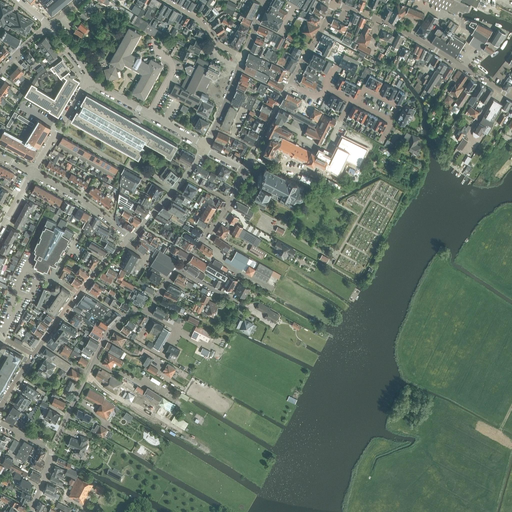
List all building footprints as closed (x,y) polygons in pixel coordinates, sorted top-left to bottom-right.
[(32,21),(19,14),(17,12),(15,15),(11,12),(13,8),(7,4),(7,6),(4,4),(5,3),(0,0),(0,24),(3,26),(5,22),(10,25),(9,27),(25,35),(32,21)] [(45,3),(43,4),(52,15),(58,10),(48,0),(47,1),(45,3)] [(48,0),(58,10),(63,6),(58,0),(48,0)] [(95,4),(90,0),(83,7),(86,11),(84,12),(83,12),(80,15),(85,20),(88,17),(87,16),(95,10),(96,10),(96,9),(96,8),(98,6),(100,9),(101,8),(102,10),(104,8),(96,3),(95,4)] [(157,0),(150,0),(149,3),(151,5),(145,16),(150,19),(152,14),(150,13),(157,0)] [(157,5),(158,5),(160,7),(162,3),(158,0),(157,0),(150,13),(152,14),(157,5)] [(191,0),(187,6),(192,9),(196,3),(193,1),(193,0),(191,0)] [(199,3),(196,8),(197,8),(197,9),(199,10),(199,9),(201,11),(205,3),(207,0),(206,0),(197,0),(196,2),(199,3)] [(209,0),(207,4),(207,5),(202,11),(203,12),(204,14),(205,13),(207,15),(212,9),(211,8),(212,8),(211,7),(212,6),(210,5),(213,0),(212,0),(209,0)] [(256,8),(259,3),(254,0),(250,0),(248,4),(256,8)] [(271,0),(270,2),(272,3),(267,11),(266,10),(262,18),(263,18),(261,22),(278,30),(283,19),(284,19),(288,12),(283,9),(280,7),(283,0),(292,0),(303,6),(305,8),(309,0),(271,0)] [(315,0),(312,0),(303,18),(305,19),(308,13),(309,12),(315,0)] [(312,14),(312,12),(323,18),(326,13),(328,7),(315,0),(309,12),(312,14)] [(357,8),(357,9),(362,11),(366,2),(360,0),(358,5),(355,3),(354,7),(357,8)] [(426,0),(456,14),(458,10),(464,13),(465,11),(467,12),(470,6),(460,2),(460,0),(461,0),(476,7),(479,0),(426,0)] [(161,11),(157,18),(160,20),(162,16),(168,6),(163,3),(160,10),(161,11)] [(407,9),(407,7),(398,3),(388,21),(395,24),(399,17),(403,19),(405,15),(404,15),(407,10),(407,9)] [(246,9),(254,13),(256,8),(248,4),(246,9)] [(131,11),(138,15),(142,9),(135,5),(131,11)] [(385,5),(382,11),(384,12),(382,16),(388,19),(392,11),(393,9),(389,7),(385,5)] [(168,15),(172,8),(168,6),(162,16),(160,20),(162,21),(164,18),(163,18),(164,17),(166,14),(168,15)] [(223,11),(233,15),(233,14),(239,17),(238,18),(242,20),(240,23),(244,25),(245,24),(249,26),(252,20),(235,11),(225,7),(223,11)] [(210,21),(217,15),(219,13),(214,8),(212,10),(213,11),(207,17),(208,19),(209,19),(210,21)] [(407,14),(421,21),(424,14),(410,8),(407,14)] [(171,17),(167,23),(170,25),(171,22),(177,11),(173,9),(169,16),(171,17)] [(251,18),(254,13),(246,9),(243,14),(251,18)] [(183,14),(177,11),(171,22),(172,22),(173,23),(175,19),(179,21),(183,14)] [(309,12),(308,13),(306,19),(317,24),(320,19),(311,14),(312,14),(309,12)] [(353,13),(352,16),(348,26),(351,28),(353,22),(357,23),(360,16),(353,13)] [(423,25),(430,29),(431,29),(438,18),(429,13),(423,25)] [(190,18),(185,15),(177,28),(180,29),(183,24),(186,25),(190,18)] [(138,16),(133,24),(144,31),(144,30),(148,24),(148,23),(149,23),(140,18),(138,17),(138,16)] [(367,19),(361,16),(354,33),(357,34),(360,28),(362,29),(363,26),(367,19)] [(153,17),(149,24),(154,28),(158,21),(153,17)] [(193,29),(194,28),(194,26),(195,25),(197,22),(192,19),(188,26),(187,25),(183,31),(186,33),(188,29),(189,30),(190,28),(193,29)] [(218,19),(211,23),(211,24),(211,25),(212,26),(213,26),(214,28),(221,23),(218,19)] [(348,26),(333,19),(331,24),(338,28),(337,30),(344,34),(348,26)] [(307,20),(301,32),(313,39),(320,27),(307,20)] [(455,58),(466,41),(457,35),(453,33),(458,25),(451,21),(444,32),(440,29),(438,29),(435,34),(436,35),(431,43),(455,58)] [(84,33),(88,28),(81,23),(77,27),(84,33)] [(244,25),(240,23),(239,26),(233,23),(231,25),(246,32),(248,27),(244,25)] [(480,51),(481,48),(492,31),(492,30),(478,23),(471,33),(472,33),(471,34),(474,36),(468,44),(473,47),(480,51)] [(148,24),(144,30),(154,36),(158,30),(154,28),(149,24),(148,24)] [(195,25),(194,26),(194,28),(197,30),(194,35),(197,37),(196,38),(201,41),(202,38),(204,34),(203,34),(204,32),(200,30),(201,29),(200,28),(195,25)] [(225,30),(222,25),(215,30),(219,35),(225,30)] [(356,49),(365,53),(368,55),(371,49),(366,47),(372,36),(368,34),(371,28),(366,25),(359,37),(356,42),(359,44),(358,44),(356,48),(356,49)] [(428,34),(429,32),(429,31),(430,30),(421,25),(416,32),(416,33),(420,35),(419,36),(424,39),(427,34),(428,34)] [(259,26),(257,32),(259,32),(268,36),(267,38),(270,39),(274,41),(276,42),(279,35),(273,33),(273,32),(259,26)] [(142,59),(141,56),(138,57),(137,58),(130,54),(140,35),(136,32),(136,31),(136,30),(134,30),(134,31),(129,28),(109,65),(110,68),(104,70),(108,81),(119,78),(117,72),(120,71),(122,68),(125,63),(132,68),(132,69),(134,71),(135,69),(143,74),(133,93),(137,95),(137,96),(137,98),(139,97),(139,96),(144,99),(160,70),(163,69),(162,66),(163,65),(162,65),(161,62),(158,63),(156,62),(155,58),(152,59),(151,59),(151,60),(144,62),(141,60),(142,59)] [(77,29),(74,34),(82,38),(84,34),(77,29)] [(492,31),(481,48),(483,49),(490,53),(494,50),(497,49),(496,47),(497,45),(498,45),(505,34),(498,29),(495,33),(492,31)] [(231,30),(230,31),(232,32),(243,38),(246,34),(238,30),(236,32),(231,30)] [(393,43),(395,37),(383,31),(380,37),(393,43)] [(2,39),(16,46),(20,39),(6,32),(2,39)] [(221,35),(219,36),(221,38),(224,37),(228,39),(232,41),(230,44),(231,44),(231,45),(232,46),(233,46),(236,47),(236,48),(238,49),(239,48),(240,47),(239,46),(241,43),(232,38),(227,35),(226,35),(224,32),(221,35)] [(232,32),(231,34),(233,35),(232,38),(241,43),(243,38),(232,32)] [(398,48),(404,36),(400,34),(398,32),(395,37),(393,43),(390,48),(394,50),(396,47),(398,48)] [(296,38),(289,34),(286,38),(293,42),(296,38)] [(276,42),(275,46),(280,49),(285,40),(285,39),(279,35),(276,42)] [(336,43),(336,41),(322,35),(319,41),(326,44),(322,53),(327,55),(331,47),(337,49),(340,44),(336,43)] [(342,39),(341,41),(350,45),(350,44),(352,45),(354,42),(354,41),(353,40),(344,35),(342,39)] [(255,41),(265,45),(266,43),(263,42),(264,39),(257,36),(255,41)] [(45,38),(37,43),(41,48),(48,42),(49,41),(47,38),(46,39),(45,38)] [(197,40),(194,45),(191,44),(188,49),(198,54),(201,49),(204,44),(197,40)] [(265,45),(255,41),(255,42),(251,51),(259,54),(258,54),(262,56),(267,46),(265,45)] [(44,52),(51,46),(48,42),(41,48),(44,52)] [(420,45),(416,53),(415,56),(413,58),(417,60),(423,48),(420,45)] [(47,55),(54,50),(51,46),(44,52),(47,55)] [(270,58),(275,47),(273,46),(272,49),(268,47),(264,55),(270,58)] [(182,52),(180,56),(180,57),(185,60),(190,51),(183,47),(181,51),(182,52)] [(278,48),(275,47),(270,58),(276,61),(280,53),(276,51),(278,48)] [(399,55),(398,57),(401,58),(402,56),(406,59),(410,51),(403,47),(402,49),(399,55)] [(8,52),(7,51),(3,48),(0,51),(0,53),(4,57),(8,52)] [(298,57),(300,53),(291,48),(290,50),(292,51),(291,53),(298,57)] [(423,48),(417,60),(416,62),(419,64),(420,62),(422,63),(428,51),(423,48)] [(54,50),(47,55),(49,58),(46,59),(50,63),(58,57),(56,55),(58,54),(54,50)] [(432,53),(428,51),(422,63),(421,65),(423,66),(424,64),(427,59),(429,61),(432,53)] [(246,62),(246,63),(246,64),(247,64),(258,69),(262,71),(264,66),(267,61),(262,59),(249,52),(246,59),(247,60),(247,61),(246,61),(246,62)] [(26,58),(24,60),(30,65),(35,59),(28,53),(25,56),(26,58)] [(320,70),(325,59),(314,53),(308,64),(320,70)] [(280,57),(277,63),(293,71),(299,61),(288,55),(286,59),(284,57),(283,59),(280,57)] [(434,69),(435,69),(441,59),(435,55),(431,63),(430,63),(428,67),(434,70),(434,69)] [(220,66),(211,61),(210,64),(208,63),(210,61),(200,56),(194,67),(191,66),(185,68),(187,73),(189,74),(182,87),(182,86),(182,87),(185,89),(175,84),(170,95),(177,99),(178,98),(197,107),(196,108),(197,108),(198,105),(199,105),(197,110),(208,115),(214,104),(206,100),(207,99),(209,95),(206,94),(208,89),(206,87),(208,83),(209,83),(208,83),(210,78),(211,78),(210,78),(212,75),(217,78),(220,70),(219,70),(220,66)] [(24,95),(27,97),(28,96),(33,99),(32,100),(39,104),(40,103),(44,106),(44,107),(47,109),(48,107),(50,108),(48,110),(57,115),(58,112),(60,113),(64,107),(62,106),(65,101),(66,102),(70,95),(69,94),(72,90),(73,90),(77,84),(76,83),(77,80),(72,77),(73,76),(74,76),(74,75),(75,75),(75,74),(74,74),(74,73),(69,73),(68,71),(70,70),(67,66),(66,67),(63,63),(64,62),(61,59),(50,68),(54,72),(56,70),(61,77),(63,75),(64,76),(67,78),(54,101),(34,88),(36,86),(31,83),(24,95)] [(353,64),(342,59),(339,65),(354,72),(357,66),(353,63),(353,64)] [(447,65),(440,61),(425,88),(430,91),(447,65)] [(264,66),(262,71),(269,74),(276,78),(275,79),(279,81),(281,81),(286,70),(272,63),(269,69),(264,66)] [(247,64),(244,71),(255,76),(266,81),(266,80),(269,74),(262,71),(258,69),(247,64)] [(447,65),(441,74),(436,84),(440,86),(441,83),(440,82),(442,79),(446,81),(453,69),(447,65)] [(307,66),(304,72),(309,74),(307,78),(316,82),(319,76),(318,75),(313,73),(315,70),(307,66)] [(13,71),(23,80),(25,78),(21,75),(23,72),(18,67),(13,71)] [(38,77),(39,75),(46,70),(45,69),(43,69),(37,73),(36,75),(31,82),(34,84),(38,77)] [(462,86),(468,76),(458,70),(454,77),(454,78),(453,79),(457,82),(450,92),(458,98),(465,88),(462,86)] [(21,82),(23,80),(13,71),(9,76),(15,81),(17,78),(21,82)] [(242,73),(241,77),(252,82),(254,83),(254,82),(252,80),(253,79),(242,73)] [(266,80),(268,81),(267,83),(281,91),(284,86),(278,83),(279,81),(275,79),(276,78),(269,74),(266,80)] [(376,78),(370,75),(365,85),(371,88),(376,78)] [(303,76),(300,83),(314,90),(315,87),(318,91),(321,89),(323,86),(321,85),(316,83),(303,76)] [(376,78),(371,88),(377,91),(382,82),(382,81),(383,79),(377,76),(376,78)] [(239,81),(249,86),(250,84),(251,84),(252,82),(241,77),(240,78),(239,81)] [(335,86),(341,89),(345,80),(340,77),(335,86)] [(504,85),(502,88),(502,89),(508,92),(509,90),(511,84),(511,79),(508,78),(507,79),(505,83),(504,84),(503,85),(504,85)] [(454,105),(456,107),(458,103),(462,106),(470,94),(468,92),(470,89),(472,90),(477,83),(471,79),(456,102),(454,105)] [(346,91),(351,82),(345,80),(341,89),(346,91)] [(1,86),(12,94),(13,92),(9,89),(11,86),(5,81),(1,86)] [(249,86),(239,81),(237,88),(244,92),(246,88),(254,93),(256,90),(254,89),(249,87),(249,86)] [(346,91),(351,94),(356,85),(351,82),(346,91)] [(258,88),(257,90),(260,92),(261,91),(265,93),(267,89),(268,86),(261,83),(258,88)] [(380,93),(386,96),(391,86),(385,83),(380,93)] [(478,99),(486,86),(480,83),(468,103),(472,106),(472,107),(471,106),(466,114),(474,120),(479,111),(475,109),(477,106),(480,101),(478,99)] [(361,88),(356,85),(351,94),(357,97),(361,88)] [(1,86),(0,88),(0,92),(4,96),(6,93),(10,96),(12,94),(1,86)] [(397,89),(391,86),(386,96),(392,99),(397,89)] [(494,91),(488,88),(481,100),(486,103),(494,91)] [(240,105),(251,110),(256,98),(248,94),(248,95),(237,89),(234,95),(236,96),(235,98),(233,97),(231,102),(240,107),(240,105)] [(272,97),(277,100),(280,93),(275,90),(274,90),(272,92),(274,93),(272,97)] [(394,100),(401,103),(406,94),(399,90),(394,100)] [(284,98),(280,104),(280,105),(281,105),(291,110),(294,112),(295,111),(298,106),(300,102),(301,100),(294,96),(294,97),(287,93),(285,98),(285,99),(284,98)] [(77,111),(72,121),(138,158),(144,149),(142,147),(146,140),(172,155),(178,145),(141,125),(141,124),(141,123),(141,122),(140,121),(140,120),(139,119),(138,119),(137,118),(136,118),(135,117),(134,117),(134,120),(133,122),(132,123),(131,123),(130,123),(129,122),(128,122),(130,119),(87,94),(81,104),(84,105),(79,113),(77,111)] [(332,108),(333,107),(337,98),(332,95),(326,105),(332,108)] [(273,106),(276,100),(269,96),(265,102),(273,106)] [(450,106),(454,100),(449,96),(444,102),(450,106)] [(337,98),(333,107),(342,111),(345,104),(342,102),(343,100),(337,98)] [(479,123),(490,129),(494,122),(493,121),(500,110),(499,109),(502,104),(493,99),(484,115),(479,123)] [(502,107),(508,111),(511,104),(511,101),(507,99),(502,107)] [(253,106),(269,114),(272,108),(263,104),(262,106),(255,102),(253,106)] [(221,126),(223,127),(222,128),(229,131),(239,108),(234,105),(233,106),(231,105),(230,107),(225,117),(224,120),(221,126)] [(405,125),(410,114),(413,115),(415,110),(406,105),(404,110),(403,109),(401,113),(400,113),(399,117),(397,121),(405,125)] [(358,108),(353,106),(348,116),(353,119),(354,117),(358,108)] [(284,121),(285,121),(286,119),(287,120),(288,119),(289,117),(289,116),(288,116),(289,114),(280,109),(280,108),(279,108),(275,116),(276,117),(284,121)] [(310,117),(317,121),(322,112),(315,108),(310,117)] [(354,117),(359,120),(363,111),(358,108),(354,117)] [(258,114),(257,116),(266,121),(269,114),(261,111),(260,110),(258,114)] [(291,110),(289,114),(301,120),(309,124),(314,127),(317,122),(295,111),(294,112),(291,110)] [(359,120),(363,122),(368,113),(363,111),(359,120)] [(195,126),(204,131),(209,122),(207,120),(208,118),(197,113),(193,120),(195,121),(193,125),(195,126)] [(373,116),(368,113),(363,122),(368,125),(373,116)] [(309,124),(307,128),(303,135),(304,135),(305,133),(315,138),(314,140),(321,144),(331,125),(333,126),(336,119),(335,118),(333,117),(332,118),(324,114),(317,128),(309,124)] [(368,125),(373,127),(378,118),(373,116),(368,125)] [(459,116),(450,129),(454,132),(462,118),(459,116)] [(373,127),(378,129),(382,121),(378,118),(373,127)] [(252,124),(251,125),(252,126),(252,127),(259,131),(263,123),(256,119),(254,124),(253,124),(252,124)] [(38,147),(44,136),(50,127),(39,120),(39,121),(37,120),(39,121),(26,142),(27,143),(26,144),(3,132),(4,130),(3,131),(0,136),(0,144),(30,161),(36,149),(35,149),(37,146),(38,147)] [(292,132),(282,127),(278,125),(279,123),(282,124),(283,124),(282,124),(274,120),(273,120),(267,133),(272,136),(274,133),(280,136),(281,134),(289,138),(292,132)] [(387,123),(382,121),(378,129),(383,132),(387,123)] [(473,130),(474,131),(473,133),(474,136),(476,137),(478,136),(480,134),(481,135),(483,131),(487,134),(490,129),(479,123),(478,122),(473,130)] [(459,130),(455,136),(460,140),(461,138),(463,139),(463,138),(468,131),(471,126),(468,125),(466,127),(464,126),(463,128),(464,129),(462,132),(461,131),(459,130)] [(240,131),(247,134),(257,139),(259,134),(249,130),(248,132),(246,131),(247,130),(242,128),(240,131)] [(218,131),(214,140),(224,145),(226,142),(227,143),(229,137),(218,131)] [(407,132),(403,140),(407,143),(405,146),(407,147),(417,153),(418,152),(419,152),(420,150),(419,149),(420,148),(415,145),(418,139),(419,138),(412,134),(411,135),(407,132)] [(241,135),(244,137),(243,139),(254,145),(257,140),(245,134),(242,133),(241,135)] [(264,153),(271,156),(275,158),(277,159),(278,159),(279,156),(277,154),(278,151),(277,150),(278,148),(291,154),(294,156),(295,156),(314,165),(316,162),(324,167),(325,166),(339,173),(346,158),(360,165),(367,149),(343,137),(342,137),(334,154),(329,152),(324,149),(323,152),(320,150),(319,151),(318,152),(315,151),(314,153),(299,146),(299,145),(296,144),(296,143),(296,144),(295,144),(283,138),(283,137),(280,136),(274,133),(272,136),(264,153)] [(58,146),(63,149),(69,140),(63,137),(58,146)] [(235,139),(231,146),(235,148),(236,147),(240,149),(239,151),(239,152),(243,154),(247,146),(235,139)] [(69,152),(74,143),(69,140),(63,149),(69,152)] [(220,151),(222,148),(225,149),(224,151),(228,153),(230,149),(226,147),(214,141),(212,146),(220,151)] [(74,143),(69,152),(74,155),(80,146),(74,143)] [(80,146),(74,155),(80,159),(85,149),(80,146)] [(80,159),(85,162),(91,152),(85,149),(80,159)] [(177,158),(176,161),(180,164),(182,161),(190,166),(195,156),(182,149),(181,152),(180,154),(182,155),(179,159),(177,158)] [(91,165),(96,155),(91,152),(85,162),(91,165)] [(160,155),(159,156),(170,162),(172,160),(158,152),(157,154),(160,155)] [(49,161),(46,167),(52,170),(55,164),(57,160),(59,156),(58,155),(57,154),(56,156),(53,161),(50,159),(49,161)] [(96,155),(91,165),(96,168),(102,159),(96,155)] [(102,171),(107,162),(102,159),(96,168),(102,171)] [(107,162),(102,171),(107,174),(113,165),(107,162)] [(61,168),(55,164),(52,170),(58,173),(61,168)] [(113,165),(107,174),(113,177),(118,168),(113,165)] [(164,185),(167,180),(172,184),(180,175),(168,165),(161,174),(162,175),(160,177),(155,173),(153,176),(164,185)] [(202,176),(205,177),(206,178),(207,179),(209,175),(211,173),(197,165),(194,171),(202,176)] [(223,166),(218,175),(211,172),(211,173),(209,175),(214,178),(215,178),(222,181),(223,179),(226,180),(231,171),(223,166)] [(0,175),(5,178),(9,170),(3,167),(0,172),(0,175)] [(126,189),(133,193),(140,180),(138,175),(125,167),(121,173),(122,174),(120,180),(120,186),(122,187),(126,189)] [(257,205),(264,209),(271,195),(273,195),(272,197),(279,200),(279,201),(293,208),(298,198),(300,198),(300,199),(301,199),(301,198),(303,197),(303,198),(304,197),(303,197),(304,195),(305,195),(305,194),(304,194),(304,192),(305,191),(304,191),(303,192),(302,190),(304,186),(305,186),(305,185),(303,186),(302,185),(303,184),(302,184),(302,185),(298,183),(298,182),(297,183),(295,182),(296,181),(293,179),(292,180),(290,179),(291,178),(290,178),(290,179),(286,177),(287,176),(286,176),(286,177),(282,175),(282,174),(281,174),(281,175),(277,173),(278,172),(273,170),(272,170),(269,169),(269,168),(268,168),(267,168),(267,167),(266,167),(265,167),(266,168),(263,173),(262,173),(262,172),(261,172),(260,172),(260,173),(259,176),(258,176),(259,177),(259,178),(260,177),(261,178),(258,183),(257,182),(257,183),(258,183),(258,184),(260,184),(260,185),(260,186),(261,185),(264,187),(263,189),(261,188),(258,193),(257,193),(254,197),(259,200),(257,205)] [(9,170),(5,178),(1,184),(4,185),(7,179),(10,180),(11,179),(14,181),(17,176),(15,175),(14,174),(14,173),(9,170)] [(69,179),(74,182),(77,176),(72,173),(69,179)] [(303,174),(301,179),(309,183),(311,178),(303,174)] [(207,179),(204,185),(205,185),(213,189),(215,184),(212,183),(211,182),(213,178),(214,179),(214,178),(209,175),(207,179)] [(77,176),(74,182),(81,185),(84,180),(77,176)] [(84,180),(81,185),(86,188),(89,182),(91,178),(89,176),(86,181),(84,180)] [(202,176),(198,182),(202,185),(204,185),(207,179),(206,178),(205,177),(202,176)] [(341,185),(328,179),(327,183),(339,188),(341,185)] [(188,183),(183,193),(192,198),(194,194),(195,195),(196,192),(195,191),(197,188),(188,183)] [(221,190),(226,194),(230,187),(224,184),(221,190)] [(32,192),(37,195),(41,188),(36,185),(32,192)] [(92,187),(87,193),(93,197),(98,190),(96,188),(95,188),(94,189),(92,187)] [(152,189),(149,194),(158,199),(163,191),(156,187),(154,191),(152,189)] [(46,190),(41,188),(37,195),(42,198),(46,190)] [(42,198),(48,201),(52,193),(46,190),(42,198)] [(101,192),(98,190),(93,197),(98,201),(103,195),(100,193),(101,192)] [(145,215),(149,209),(135,201),(129,198),(130,197),(124,193),(120,191),(118,203),(124,206),(133,211),(134,212),(136,210),(145,215)] [(183,196),(177,192),(174,196),(178,198),(178,197),(182,200),(187,202),(189,199),(183,196)] [(48,201),(53,204),(57,196),(52,193),(48,201)] [(98,201),(103,205),(109,197),(110,195),(108,193),(106,195),(105,197),(103,195),(98,201)] [(140,198),(143,200),(143,199),(145,201),(146,199),(152,203),(155,199),(146,194),(144,197),(141,196),(140,198)] [(63,199),(57,196),(53,204),(59,207),(63,199)] [(180,204),(181,202),(185,205),(187,202),(182,200),(178,197),(178,198),(174,196),(172,199),(180,204)] [(210,199),(209,198),(205,196),(204,197),(203,199),(205,200),(210,203),(212,204),(215,206),(216,205),(217,206),(221,208),(225,202),(219,198),(217,204),(215,203),(212,200),(210,199)] [(112,199),(109,197),(103,205),(109,209),(113,202),(111,201),(112,199)] [(139,201),(138,203),(149,209),(152,203),(146,199),(145,201),(143,199),(143,200),(141,202),(139,201)] [(26,202),(23,208),(29,211),(31,212),(36,204),(30,201),(29,204),(26,202)] [(65,211),(66,211),(70,203),(65,201),(61,208),(65,210),(65,211)] [(233,208),(234,208),(245,214),(243,217),(249,220),(254,212),(248,209),(249,207),(237,201),(233,208)] [(168,209),(173,212),(186,220),(191,212),(193,214),(194,212),(186,208),(185,210),(172,202),(168,209)] [(70,203),(66,211),(68,212),(67,213),(69,214),(70,213),(71,214),(71,213),(75,206),(70,203)] [(205,207),(213,212),(216,208),(209,203),(208,203),(205,207)] [(130,222),(135,225),(137,226),(142,219),(131,213),(133,211),(124,206),(121,211),(123,212),(121,215),(123,216),(125,217),(128,219),(129,218),(131,220),(130,222)] [(71,217),(69,220),(71,222),(75,215),(80,218),(84,211),(79,208),(78,208),(76,207),(71,217)] [(158,212),(168,218),(171,212),(173,213),(173,212),(168,209),(167,209),(163,207),(158,212)] [(203,212),(211,216),(213,212),(205,207),(204,207),(203,209),(204,210),(203,212)] [(23,208),(20,213),(26,217),(29,211),(23,208)] [(80,218),(86,221),(82,228),(85,229),(91,218),(88,217),(90,214),(84,211),(80,218)] [(173,212),(173,213),(169,219),(182,227),(186,220),(173,212)] [(211,216),(203,212),(200,216),(208,221),(211,216)] [(20,213),(17,219),(23,222),(25,223),(28,218),(26,217),(20,213)] [(165,224),(163,227),(167,229),(168,229),(170,226),(172,222),(168,219),(158,213),(155,218),(165,224)] [(228,221),(234,225),(238,218),(232,214),(228,221)] [(130,230),(134,226),(126,221),(116,215),(115,221),(119,224),(122,226),(129,230),(130,230)] [(196,223),(205,228),(208,222),(198,216),(196,219),(198,220),(196,223)] [(95,232),(96,233),(100,225),(98,224),(100,220),(95,217),(93,219),(91,218),(85,229),(84,230),(89,232),(91,228),(95,231),(95,232)] [(20,227),(23,222),(17,219),(14,224),(20,227)] [(37,268),(43,271),(46,273),(49,274),(49,275),(50,268),(52,268),(53,265),(56,266),(57,264),(55,262),(56,260),(58,260),(62,254),(61,253),(64,248),(65,249),(69,242),(68,241),(71,237),(72,237),(74,233),(66,228),(65,230),(63,229),(67,222),(61,219),(57,226),(56,226),(56,224),(47,219),(46,223),(47,224),(45,229),(44,229),(40,236),(42,237),(39,242),(38,241),(34,249),(36,249),(35,252),(36,253),(34,257),(37,259),(34,266),(38,267),(37,268)] [(203,231),(194,226),(189,223),(189,222),(187,220),(186,220),(182,227),(188,230),(191,232),(199,237),(203,231)] [(237,223),(232,232),(256,246),(260,240),(242,229),(242,228),(243,228),(244,227),(237,223)] [(229,230),(221,224),(215,234),(223,239),(229,230)] [(109,230),(100,225),(96,233),(102,237),(105,238),(109,230)] [(279,233),(282,234),(285,230),(278,226),(275,231),(279,233)] [(12,228),(9,234),(15,237),(17,238),(19,235),(17,234),(18,231),(12,228)] [(147,231),(143,228),(138,234),(141,236),(143,238),(146,235),(145,234),(147,231)] [(169,239),(171,235),(173,232),(171,231),(168,229),(167,229),(165,232),(164,231),(162,235),(169,239)] [(173,241),(177,243),(180,238),(181,236),(173,232),(171,235),(175,238),(173,241)] [(183,237),(189,240),(195,244),(198,239),(186,232),(183,237)] [(9,234),(6,239),(12,242),(15,237),(9,234)] [(155,239),(157,237),(152,234),(148,240),(152,243),(151,244),(156,247),(159,243),(154,240),(155,239)] [(147,242),(143,238),(141,236),(139,240),(141,241),(138,244),(135,247),(142,254),(148,247),(154,252),(156,248),(147,242)] [(216,237),(213,242),(223,248),(222,250),(226,253),(230,246),(216,237)] [(5,242),(3,245),(11,249),(13,246),(14,244),(12,242),(6,239),(5,238),(4,242),(5,242)] [(181,246),(190,251),(194,244),(186,239),(184,242),(180,239),(178,244),(181,246)] [(112,252),(115,247),(115,246),(116,245),(109,241),(107,240),(106,242),(106,243),(107,243),(104,247),(111,251),(112,252)] [(286,253),(289,254),(289,253),(290,254),(292,250),(291,250),(291,249),(294,250),(278,241),(275,247),(279,249),(278,252),(277,253),(276,254),(283,258),(285,256),(286,253)] [(88,247),(89,248),(104,256),(107,251),(91,242),(88,247)] [(171,244),(168,248),(170,249),(169,250),(184,259),(189,254),(172,244),(171,244)] [(212,250),(203,244),(198,249),(209,256),(210,255),(211,255),(212,254),(211,253),(212,250)] [(0,250),(6,253),(8,254),(11,249),(3,245),(0,250)] [(249,251),(261,258),(265,252),(253,245),(249,251)] [(167,275),(178,262),(160,250),(157,249),(156,248),(154,252),(152,255),(155,257),(151,265),(167,275)] [(87,260),(91,252),(87,249),(83,258),(87,260)] [(135,269),(134,268),(140,256),(128,250),(129,251),(122,265),(121,265),(124,267),(123,268),(132,273),(135,269)] [(224,261),(241,270),(248,258),(236,251),(231,260),(226,258),(224,261)] [(322,254),(319,259),(326,263),(329,259),(322,254)] [(208,264),(193,255),(192,255),(189,262),(206,272),(208,273),(224,282),(228,275),(229,274),(226,272),(220,268),(215,265),(213,264),(209,262),(208,264)] [(93,269),(99,260),(92,256),(86,266),(93,269)] [(183,268),(196,276),(199,271),(187,263),(183,268)] [(266,283),(273,270),(259,263),(252,275),(266,283)] [(69,273),(72,268),(65,265),(63,270),(69,273)] [(246,272),(251,275),(255,268),(249,265),(246,272)] [(84,280),(89,273),(80,266),(75,273),(84,280)] [(115,276),(117,271),(108,266),(106,271),(115,276)] [(161,277),(158,275),(159,272),(154,269),(152,268),(149,273),(151,275),(149,278),(157,283),(161,277)] [(126,272),(122,270),(121,269),(117,277),(118,277),(122,279),(126,272)] [(279,279),(281,274),(274,270),(271,275),(279,279)] [(200,279),(201,280),(205,275),(199,271),(196,276),(200,279)] [(110,284),(113,278),(102,272),(99,279),(110,284)] [(83,282),(75,277),(69,273),(67,275),(69,276),(67,280),(78,288),(83,282)] [(178,273),(176,277),(186,282),(187,280),(185,279),(186,277),(178,273)] [(237,281),(228,275),(224,282),(225,283),(223,287),(231,291),(237,281)] [(176,277),(173,282),(184,287),(185,286),(191,289),(194,284),(187,280),(186,282),(176,277)] [(221,281),(216,278),(212,285),(217,288),(221,281)] [(142,306),(148,297),(133,288),(134,285),(123,279),(120,284),(131,291),(127,298),(130,299),(142,306)] [(151,295),(154,289),(150,287),(151,285),(144,281),(144,282),(139,279),(137,282),(143,285),(143,284),(147,286),(144,291),(151,295)] [(92,286),(100,292),(102,289),(104,291),(105,289),(103,287),(95,282),(92,286)] [(244,298),(249,289),(248,288),(248,287),(247,287),(240,283),(235,293),(244,298)] [(170,284),(167,289),(183,298),(185,294),(181,289),(170,284)] [(44,287),(36,306),(47,310),(48,310),(55,314),(59,309),(60,310),(70,295),(70,292),(62,287),(62,288),(60,288),(60,285),(56,285),(56,288),(52,289),(51,290),(44,287)] [(97,296),(99,294),(100,292),(92,286),(88,290),(97,296)] [(163,296),(164,297),(167,298),(168,298),(176,302),(178,297),(166,291),(163,296)] [(210,297),(203,293),(199,302),(205,305),(206,305),(203,311),(214,316),(219,305),(209,300),(210,297)] [(85,294),(80,300),(77,304),(86,310),(100,319),(107,307),(101,304),(85,294)] [(112,305),(116,299),(113,297),(114,295),(112,295),(111,296),(110,298),(109,300),(107,302),(112,305)] [(127,310),(130,305),(122,300),(118,298),(114,296),(113,297),(116,299),(115,299),(117,300),(117,301),(122,303),(120,306),(127,310)] [(181,307),(167,300),(163,298),(162,300),(161,303),(179,312),(182,313),(183,313),(185,309),(184,308),(181,307)] [(198,306),(196,312),(200,314),(205,305),(199,302),(197,305),(198,306)] [(275,322),(279,315),(271,310),(269,309),(270,308),(259,302),(256,308),(266,314),(264,318),(268,320),(269,318),(272,320),(275,322)] [(76,304),(72,309),(79,313),(81,311),(88,315),(89,313),(83,308),(76,304)] [(155,309),(168,317),(168,316),(167,315),(168,314),(165,313),(166,310),(157,305),(155,309)] [(167,319),(168,317),(155,309),(152,314),(161,319),(163,317),(167,319)] [(105,322),(108,324),(111,326),(121,316),(115,312),(113,314),(110,310),(107,314),(110,317),(105,322)] [(52,321),(55,316),(49,312),(47,314),(44,312),(42,313),(52,321)] [(42,313),(41,315),(39,318),(49,325),(52,321),(42,313)] [(80,322),(81,320),(84,322),(84,321),(94,327),(95,325),(95,324),(89,320),(87,319),(77,313),(76,314),(75,314),(70,322),(71,322),(70,323),(75,326),(76,325),(79,327),(82,324),(80,322)] [(148,318),(146,317),(147,317),(142,314),(140,318),(138,317),(135,323),(143,327),(148,318)] [(197,326),(197,325),(199,321),(189,316),(187,321),(196,325),(192,334),(191,337),(198,341),(200,337),(206,341),(207,340),(209,341),(212,334),(210,333),(210,332),(197,326)] [(234,325),(241,328),(240,329),(249,333),(253,324),(244,320),(244,321),(238,318),(234,325)] [(157,336),(163,326),(152,319),(146,330),(157,336)] [(35,324),(36,325),(40,328),(41,327),(45,330),(49,326),(41,320),(39,324),(37,322),(35,324)] [(136,330),(139,332),(142,327),(138,325),(136,324),(133,322),(132,323),(129,320),(127,322),(126,322),(125,323),(125,324),(125,325),(131,330),(133,328),(136,330)] [(64,321),(58,329),(69,337),(71,334),(74,335),(77,330),(64,321)] [(105,330),(108,325),(101,321),(100,323),(98,322),(96,324),(105,330)] [(19,323),(19,324),(17,327),(36,342),(39,338),(19,323)] [(89,335),(99,341),(103,334),(101,333),(103,329),(95,325),(94,327),(89,335)] [(129,337),(130,334),(128,332),(130,330),(123,326),(119,331),(126,335),(129,337)] [(17,327),(15,332),(23,338),(22,339),(27,342),(27,341),(34,346),(36,342),(17,327)] [(34,332),(40,337),(44,332),(37,327),(34,332)] [(170,332),(164,328),(153,347),(158,350),(162,342),(164,343),(170,332)] [(69,337),(58,329),(53,336),(54,337),(63,342),(65,339),(66,340),(68,337),(69,337)] [(114,331),(110,340),(122,347),(126,339),(114,331)] [(54,349),(67,357),(72,349),(63,342),(54,337),(53,337),(52,336),(46,343),(54,349)] [(88,342),(97,347),(99,342),(98,342),(90,337),(87,336),(86,338),(89,340),(88,342)] [(94,351),(97,347),(88,342),(87,344),(81,340),(80,342),(84,345),(93,350),(94,351)] [(108,351),(118,357),(120,357),(124,351),(112,344),(108,351)] [(180,350),(170,344),(166,350),(167,351),(165,355),(170,358),(173,354),(177,356),(180,350)] [(1,346),(0,345),(0,394),(21,358),(20,355),(13,351),(14,349),(12,348),(10,347),(8,346),(7,346),(6,345),(5,345),(4,345),(3,345),(2,345),(2,346),(1,346)] [(90,355),(93,350),(84,345),(81,350),(90,355)] [(47,356),(46,359),(55,365),(56,364),(58,365),(67,371),(71,364),(46,348),(43,353),(47,356)] [(78,353),(73,349),(73,350),(70,355),(73,356),(74,355),(80,358),(78,361),(85,366),(88,360),(87,359),(87,358),(85,357),(85,358),(81,356),(82,355),(78,353)] [(108,353),(102,363),(111,368),(114,362),(121,366),(123,362),(108,353)] [(146,355),(142,363),(147,366),(152,358),(146,355)] [(56,365),(55,365),(46,359),(38,370),(39,370),(38,372),(38,373),(40,375),(42,374),(43,372),(48,376),(56,365)] [(170,378),(175,369),(167,364),(162,372),(170,378)] [(147,370),(155,375),(158,369),(150,365),(147,370)] [(80,374),(72,369),(68,374),(76,380),(80,374)] [(131,390),(137,394),(139,392),(136,389),(138,386),(135,384),(124,378),(122,382),(111,375),(112,374),(102,369),(101,371),(99,370),(95,377),(105,383),(103,386),(116,394),(121,385),(126,388),(127,386),(131,389),(131,390)] [(71,391),(75,382),(70,380),(66,389),(71,391)] [(44,395),(46,392),(38,387),(36,390),(27,384),(23,391),(34,398),(37,400),(42,393),(44,395)] [(158,403),(162,397),(147,387),(143,394),(158,403)] [(89,389),(86,397),(100,405),(95,412),(106,420),(114,407),(115,408),(116,414),(119,409),(115,406),(104,399),(104,397),(89,389)] [(135,396),(128,392),(125,399),(131,402),(135,396)] [(186,401),(189,397),(181,392),(179,396),(186,401)] [(65,402),(58,399),(59,396),(53,393),(51,396),(55,397),(52,404),(59,407),(59,406),(63,408),(65,402)] [(154,413),(159,405),(140,393),(134,402),(154,413)] [(21,394),(18,399),(25,403),(28,398),(21,394)] [(162,397),(158,403),(171,411),(175,404),(162,396),(162,397)] [(27,404),(25,403),(18,399),(15,404),(24,410),(26,408),(25,408),(27,404)] [(47,408),(49,404),(42,400),(40,404),(47,408)] [(25,424),(22,428),(25,430),(32,417),(25,413),(13,406),(10,411),(5,419),(13,424),(17,418),(25,424)] [(164,418),(167,412),(160,407),(156,413),(164,418)] [(48,421),(49,419),(55,423),(60,414),(50,408),(45,417),(46,417),(45,419),(48,421)] [(80,418),(84,420),(84,419),(89,422),(92,416),(87,413),(83,411),(78,409),(75,415),(80,418)] [(166,417),(178,425),(182,419),(169,411),(166,417)] [(133,416),(127,412),(126,413),(124,416),(130,420),(132,418),(133,417),(133,416)] [(97,431),(96,433),(103,438),(105,435),(107,430),(108,430),(100,425),(100,426),(97,431)] [(10,438),(4,435),(2,439),(0,438),(0,443),(3,445),(4,445),(6,440),(8,441),(10,438)] [(86,443),(88,439),(80,435),(78,440),(71,437),(67,445),(75,448),(73,452),(82,456),(88,444),(86,443)] [(149,435),(146,439),(155,444),(158,441),(149,435)] [(9,449),(13,451),(19,442),(14,439),(9,449)] [(24,441),(15,456),(23,461),(32,446),(24,441)] [(36,450),(33,447),(29,454),(32,456),(31,457),(30,459),(31,461),(32,462),(33,463),(31,465),(35,468),(36,466),(40,469),(44,462),(40,459),(42,456),(43,456),(44,453),(45,451),(38,447),(36,450)] [(1,463),(8,467),(10,463),(13,459),(6,455),(4,459),(1,463)] [(65,467),(68,468),(70,464),(67,462),(58,458),(56,462),(65,467)] [(23,470),(10,463),(8,467),(8,468),(21,474),(25,476),(27,474),(27,473),(27,472),(23,470)] [(51,473),(52,474),(52,475),(61,478),(63,473),(62,472),(63,469),(54,466),(53,470),(52,470),(51,473)] [(79,472),(69,468),(66,474),(76,479),(79,472)] [(107,475),(121,482),(123,476),(118,474),(119,472),(114,469),(113,471),(110,470),(107,475)] [(39,478),(41,475),(40,474),(32,470),(29,477),(39,482),(39,483),(40,479),(39,478)] [(15,472),(12,478),(18,481),(21,475),(15,472)] [(51,475),(49,480),(62,486),(63,484),(58,482),(59,479),(51,475)] [(69,497),(83,504),(92,484),(77,477),(72,487),(71,490),(70,492),(71,493),(69,497)] [(18,486),(27,491),(31,483),(27,481),(27,482),(22,479),(18,486)] [(47,483),(45,488),(56,493),(57,490),(55,488),(55,487),(47,483)] [(104,488),(97,484),(94,489),(101,493),(104,488)] [(52,495),(57,497),(58,494),(56,493),(45,488),(43,493),(51,496),(52,495)] [(20,497),(21,498),(19,502),(24,504),(26,500),(29,501),(31,496),(30,495),(30,494),(23,491),(22,492),(19,491),(17,496),(20,497)] [(0,493),(0,499),(3,501),(6,503),(7,501),(10,503),(12,500),(2,494),(0,493)] [(39,501),(37,505),(43,508),(48,511),(47,511),(58,511),(51,507),(49,509),(44,506),(45,504),(39,501)]
